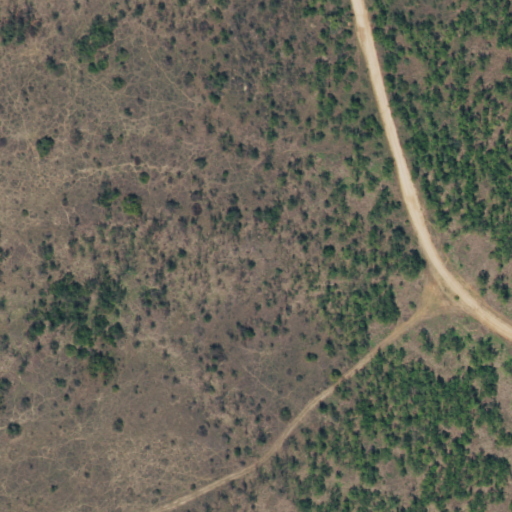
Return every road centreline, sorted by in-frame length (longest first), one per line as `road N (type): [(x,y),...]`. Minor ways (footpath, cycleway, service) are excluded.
road 1 (residential): [(511,331),(438,297),(343,0)]
road 2 (residential): [(171,511),(438,297)]
